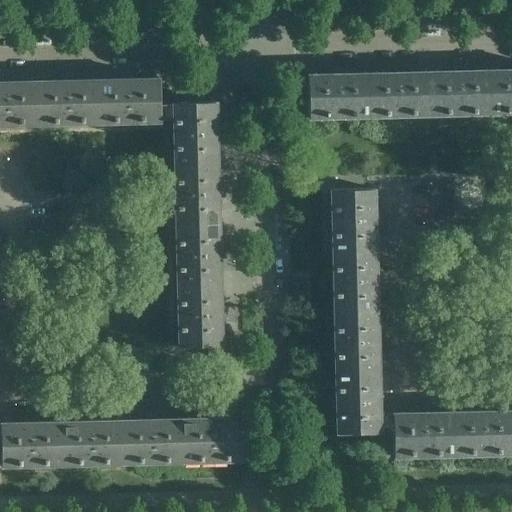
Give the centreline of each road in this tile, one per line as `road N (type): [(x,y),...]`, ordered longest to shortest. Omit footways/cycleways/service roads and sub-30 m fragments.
road 1 (residential): [(261,52),(267,360),(250,373),(33,380),(19,363),(17,193),(0,178)]
road 2 (residential): [(511,379),(410,381),(403,189)]
road 3 (residential): [(0,58),(261,52)]
road 4 (residential): [(261,52),(511,46)]
